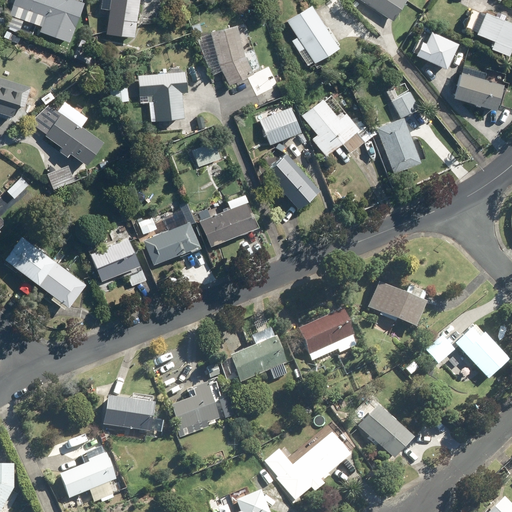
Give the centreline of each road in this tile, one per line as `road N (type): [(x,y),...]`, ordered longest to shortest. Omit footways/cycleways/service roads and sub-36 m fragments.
road 1 (residential): [(43,367),(450,205)]
road 2 (residential): [(511,420),(418,511)]
